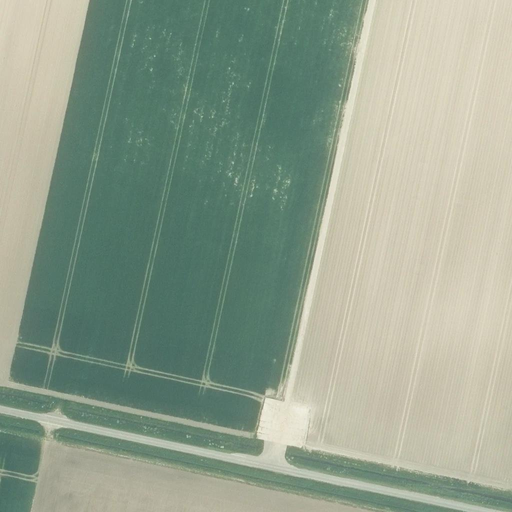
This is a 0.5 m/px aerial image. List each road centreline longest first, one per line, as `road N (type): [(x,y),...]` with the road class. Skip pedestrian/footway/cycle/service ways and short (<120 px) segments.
road 1 (unclassified): [(0,409),(484,511)]
road 2 (track): [(287,402),(372,0)]
